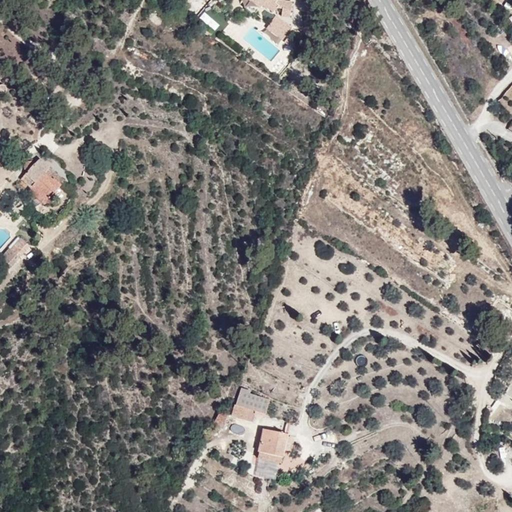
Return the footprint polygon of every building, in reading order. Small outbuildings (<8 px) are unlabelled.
[(261,0),(269,10),(276,0),(261,0)] [(56,169),(34,191),(48,207),(68,181),(56,169)] [(0,262),(10,272),(31,247),(19,236),(0,257),(0,262)] [(232,419),(254,424),(256,415),(266,417),(270,396),(238,390),(232,419)] [(214,424),(223,428),(227,417),(218,413),(214,424)] [(314,440),(277,428),(272,430),(274,462),(297,466),(314,440)]
